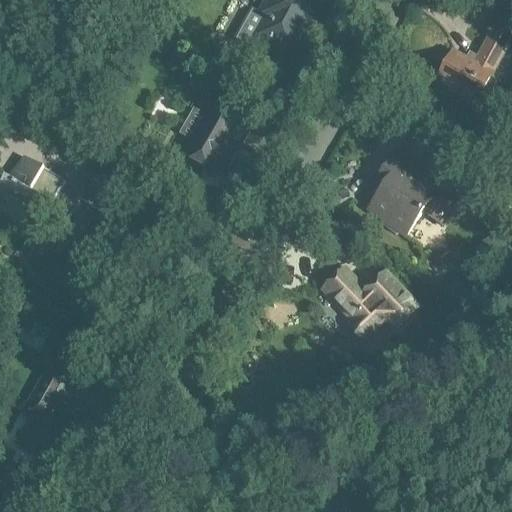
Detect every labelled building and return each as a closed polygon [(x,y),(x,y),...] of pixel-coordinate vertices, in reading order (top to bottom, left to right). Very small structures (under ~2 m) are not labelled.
[(321,5),(311,0),(267,0),(260,14),(253,10),(235,42),(267,60),(274,48),(291,58),(321,5)] [(492,34),(479,58),(473,54),(469,61),(454,53),(438,83),(477,104),(479,100),(486,104),(498,80),(491,76),(511,36),(511,9),(501,4),(486,31),(492,34)] [(140,127),(159,134),(168,108),(149,102),(140,127)] [(242,125),(212,108),(185,158),(204,169),(206,165),(226,176),(241,149),(232,144),(242,125)] [(120,150),(113,162),(131,171),(138,159),(120,150)] [(447,226),(469,194),(448,180),(435,200),(419,189),(425,180),(395,159),(377,185),(386,191),(381,198),(380,197),(377,197),(371,205),(371,208),(373,209),(371,212),(386,222),(385,223),(385,225),(399,235),(401,234),(402,233),(410,238),(427,212),(447,226)] [(66,183),(26,160),(12,184),(6,180),(0,190),(0,209),(29,227),(44,203),(51,207),(66,183)] [(99,212),(113,188),(92,176),(78,200),(99,212)] [(187,190),(208,196),(212,185),(190,178),(187,190)] [(511,254),(499,234),(483,245),(497,265),(511,255),(511,254)] [(346,271),(325,292),(353,321),(350,324),(347,321),(345,323),(366,345),(387,325),(395,335),(420,311),(387,277),(368,294),(346,271)] [(20,326),(21,331),(26,334),(32,332),(35,327),(33,321),(28,319),(22,321),(20,326)] [(33,336),(22,342),(17,332),(4,339),(16,360),(39,347),(33,336)] [(457,347),(446,356),(455,368),(459,364),(466,359),(457,347)] [(428,358),(414,366),(426,386),(440,377),(428,358)] [(34,419),(22,442),(34,449),(32,453),(54,465),(57,461),(59,461),(65,451),(63,449),(66,445),(60,442),(79,410),(66,403),(76,385),(53,372),(43,389),(40,388),(31,404),(34,405),(28,416),(34,419)]
